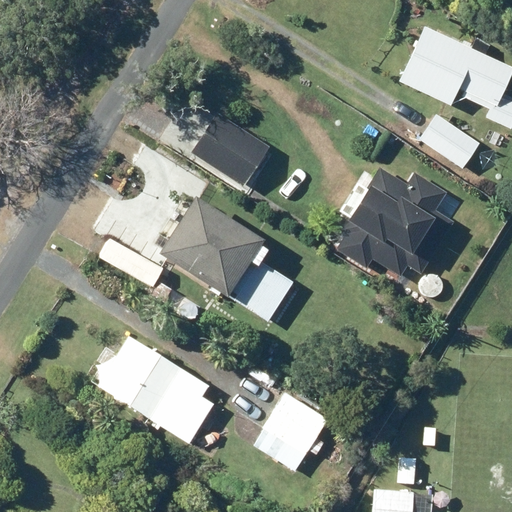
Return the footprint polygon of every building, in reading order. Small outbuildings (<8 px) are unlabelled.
[(511,109),(511,107),(492,98),(505,70),(413,28),(388,82),(439,106),(447,88),(455,92),(453,96),(483,110),(479,118),(502,129),(511,109)] [(179,116),(165,139),(200,161),(202,159),(218,169),(231,148),(216,139),(225,125),(208,114),(199,128),(179,116)] [(472,145),(428,114),(411,138),(454,170),(472,145)] [(146,251),(143,255),(212,299),(215,295),(258,322),(283,284),(248,261),(254,250),(246,245),(248,243),(179,199),(153,240),(144,235),(137,246),(146,251)] [(445,255),(453,240),(397,207),(363,265),(419,298),(432,277),(440,282),(453,260),(445,255)] [(154,270),(103,240),(92,258),(144,288),(154,270)] [(154,284),(146,296),(158,303),(165,290),(154,284)] [(199,313),(193,322),(207,331),(213,322),(199,313)] [(91,388),(180,445),(210,397),(121,340),(91,388)] [(279,395),(246,445),(288,473),(303,451),(309,455),(317,443),(310,438),(321,422),(279,395)] [(418,428),(417,446),(427,446),(428,428),(418,428)] [(396,463),(395,479),(407,480),(409,464),(396,463)] [(366,511),(402,511),(404,493),(368,490),(366,511)]
